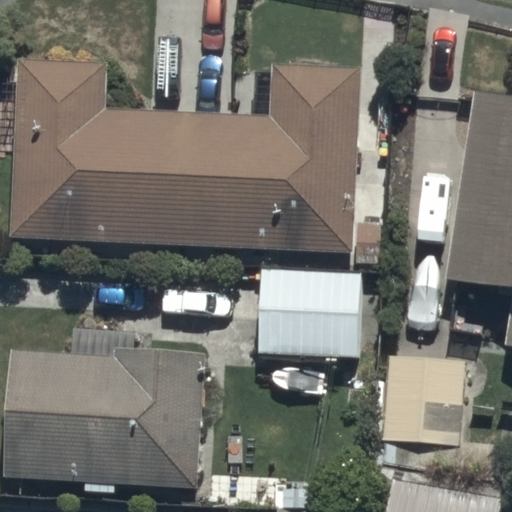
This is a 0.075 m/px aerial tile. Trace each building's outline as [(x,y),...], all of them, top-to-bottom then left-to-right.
[(58,75),(24,76),(17,251),(360,264),(367,85),(258,81),(257,119),(244,118),(243,129),(233,128),(150,123),(112,122),(113,75),(79,74),(79,69),(58,68),(58,75)] [(511,116),(485,113),(453,295),(511,305),(511,350),(510,362),(511,362),(511,116)] [(367,281),(266,279),(265,366),(362,367),(362,365),(382,366),(383,288),(367,288),(367,281)] [(78,342),(77,369),(18,366),(12,495),(87,498),(87,506),(118,508),(119,498),(203,502),(209,373),(138,364),(139,345),(78,342)] [(464,462),(470,378),(394,371),(388,456),(464,462)] [(490,511),(401,495),(397,511),(490,511)]
